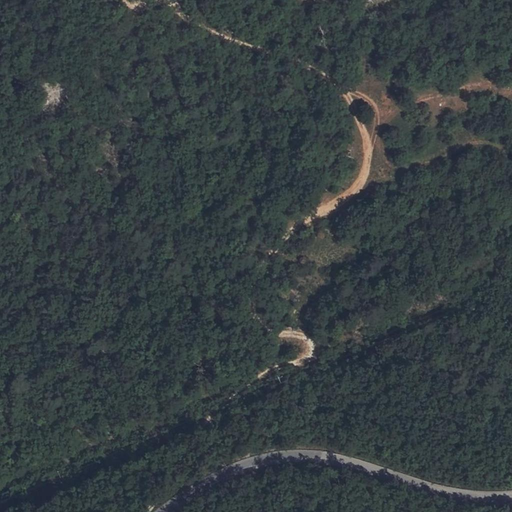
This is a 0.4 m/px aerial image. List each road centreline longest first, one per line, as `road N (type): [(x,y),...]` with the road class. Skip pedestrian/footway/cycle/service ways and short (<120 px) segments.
road 1 (track): [(186,0),(228,41),(342,88),(373,135),(364,175),(266,265),(264,319),(307,338),(304,350),(226,397),(153,492),(148,511)]
road 2 (secondary): [(511,495),(462,495),(307,452),(235,467),(162,511)]
